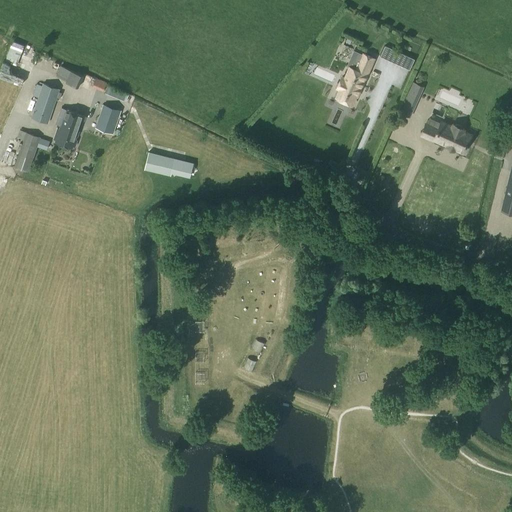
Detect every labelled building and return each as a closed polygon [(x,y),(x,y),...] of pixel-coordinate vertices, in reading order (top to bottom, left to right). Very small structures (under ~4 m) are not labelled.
[(343,76),(341,75),(336,87),(338,88),(335,96),(351,103),(358,87),(360,87),(373,57),(362,52),(361,54),(354,50),(347,66),(348,66),(343,76)] [(407,55),(402,66),(409,69),(414,58),(407,55)] [(106,83),(96,78),(92,87),(103,92),(106,83)] [(406,94),(417,99),(422,87),(411,82),(406,94)] [(43,83),(35,104),(31,118),(47,124),(60,89),(43,83)] [(107,86),(105,93),(126,102),(128,96),(107,86)] [(409,116),(413,109),(401,104),(398,111),(409,116)] [(95,128),(112,134),(120,111),(103,105),(95,128)] [(66,109),(61,108),(59,115),(63,116),(61,124),(78,130),(81,121),(83,121),(85,116),(66,109)] [(450,117),(458,121),(461,116),(452,112),(450,117)] [(460,125),(458,124),(456,124),(454,125),(452,126),(440,121),(440,123),(429,118),(426,124),(425,123),(420,134),(433,139),(434,139),(447,145),(446,146),(453,149),(454,147),(463,151),(471,135),(462,131),(462,129),(461,126),(460,125)] [(75,140),(78,130),(61,124),(59,129),(57,128),(53,139),(55,140),(54,143),(72,149),(73,146),(75,147),(77,140),(75,140)] [(28,172),(40,137),(19,130),(16,138),(22,141),(14,167),(28,172)] [(349,164),(354,147),(346,145),(342,163),(349,164)] [(69,151),(66,171),(85,173),(88,153),(69,151)] [(168,167),(169,157),(149,155),(148,165),(168,167)] [(511,213),(511,172),(510,172),(501,211),(511,213)] [(407,488),(441,495),(449,457),(415,450),(407,488)]
